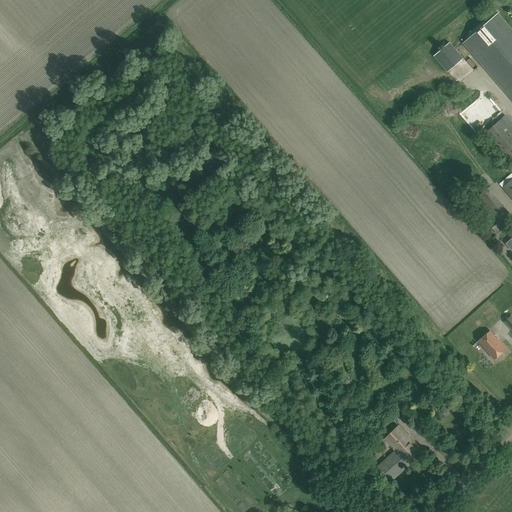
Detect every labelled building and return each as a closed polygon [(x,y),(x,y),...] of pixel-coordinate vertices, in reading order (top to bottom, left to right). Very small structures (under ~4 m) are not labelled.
[(463,43),(511,100),(511,29),(498,13),(463,43)] [(463,58),(450,43),(434,56),(447,72),(463,58)] [(462,66),(452,73),(458,83),(469,77),(462,66)] [(485,104),(488,112),(481,115),(483,122),(499,116),(493,101),(485,104)] [(511,165),(511,130),(502,118),(484,133),(511,165)] [(511,178),(502,188),(511,199),(511,178)] [(499,200),(489,208),(498,220),(508,212),(499,200)] [(495,359),(506,349),(490,331),(479,341),(495,359)] [(394,418),(409,405),(402,397),(387,410),(394,418)] [(390,482),(424,452),(399,425),(384,438),(395,450),(377,467),(390,482)] [(369,458),(378,449),(374,445),(365,453),(369,458)]
